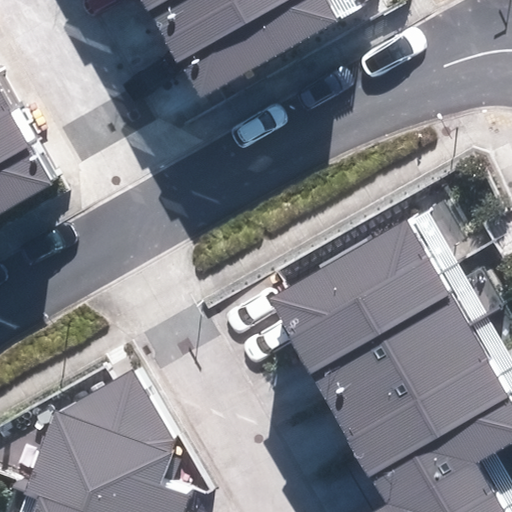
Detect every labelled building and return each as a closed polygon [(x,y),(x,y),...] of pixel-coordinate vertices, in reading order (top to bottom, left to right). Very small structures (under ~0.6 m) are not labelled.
[(145,0),(153,15),(182,0),(145,0)] [(182,0),(153,15),(181,70),(323,0),(182,0)] [(0,72),(0,105),(14,99),(0,72)] [(14,99),(0,105),(0,194),(50,169),(14,99)] [(427,173),(279,258),(316,323),(465,237),(427,173)] [(511,314),(465,237),(316,323),(378,434),(511,356),(511,314)] [(511,356),(378,434),(394,464),(349,490),(360,511),(482,511),(511,496),(511,468),(490,429),(511,416),(511,356)] [(136,366),(55,412),(26,490),(18,511),(185,511),(192,494),(161,483),(177,439),(136,366)] [(511,511),(511,496),(482,511),(511,511)]
